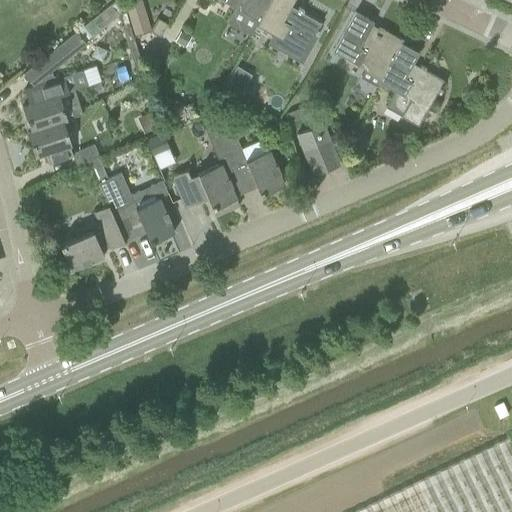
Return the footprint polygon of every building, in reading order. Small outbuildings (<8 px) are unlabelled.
[(134,33),(151,28),(142,0),(135,0),(125,3),(134,33)] [(250,35),(256,25),(270,0),(221,0),(234,7),(226,21),(250,35)] [(297,10),(291,6),(294,0),(270,0),(256,25),(306,53),(317,30),(321,23),(303,12),(304,10),(299,7),(297,10)] [(333,52),(381,78),(401,43),(403,40),(379,27),(376,33),(369,30),(374,22),(355,12),(333,52)] [(151,31),(160,36),(167,24),(158,18),(151,31)] [(39,61),(49,73),(86,43),(77,31),(39,61)] [(411,67),(419,53),(401,43),(381,78),(379,82),(410,100),(401,116),(418,125),(427,109),(437,92),(439,93),(442,88),(440,87),(444,80),(425,70),(426,67),(421,64),(417,71),(411,67)] [(82,114),(74,89),(87,85),(82,70),(65,76),(24,89),(29,104),(23,106),(28,122),(31,130),(62,120),(82,114)] [(290,123),(310,115),(308,109),(302,107),(286,113),(290,123)] [(62,120),(31,130),(27,131),(35,156),(45,153),(48,163),(67,157),(70,156),(67,146),(70,145),(62,120)] [(284,184),(269,150),(246,160),(229,120),(205,131),(219,164),(220,164),(234,197),(235,196),(257,187),(260,195),(284,184)] [(297,134),(314,174),(339,164),(322,124),(297,134)] [(147,143),(152,155),(168,148),(163,136),(147,143)] [(94,144),(73,153),(80,168),(101,159),(94,144)] [(220,164),(219,164),(189,177),(186,170),(172,176),(185,208),(208,198),(215,215),(239,204),(235,196),(234,197),(220,164)] [(174,232),(159,198),(158,197),(136,207),(121,172),(99,182),(108,205),(109,205),(111,211),(111,212),(124,241),(145,232),(150,242),(174,232)] [(163,180),(153,184),(158,197),(159,198),(169,194),(163,180)] [(93,231),(59,245),(71,270),(104,256),(101,250),(109,247),(110,248),(124,242),(124,241),(111,212),(111,211),(109,205),(108,205),(94,211),(103,231),(95,234),(93,231)] [(511,511),(511,443),(509,438),(355,511),(511,511)]
